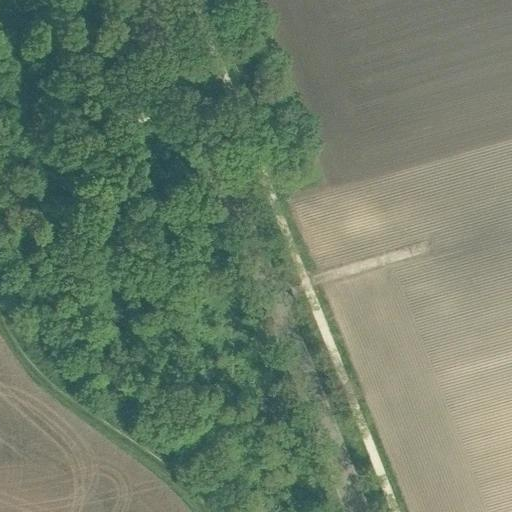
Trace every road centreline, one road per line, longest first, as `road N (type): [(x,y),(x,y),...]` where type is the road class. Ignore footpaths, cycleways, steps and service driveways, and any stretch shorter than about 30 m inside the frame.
road 1 (tertiary): [(356,511),(147,0)]
road 2 (track): [(76,404),(143,450),(201,511)]
road 3 (track): [(0,305),(28,355),(76,404)]
